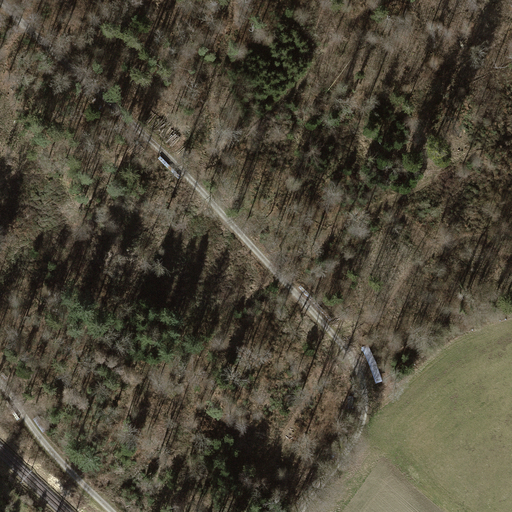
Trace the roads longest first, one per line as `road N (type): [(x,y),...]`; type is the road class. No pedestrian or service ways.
road 1 (track): [(301,511),(362,426),(367,388),(354,356),(194,184),(0,3)]
road 2 (track): [(0,386),(116,511)]
